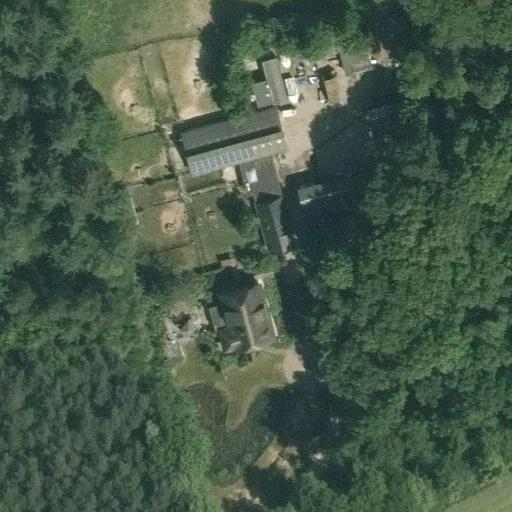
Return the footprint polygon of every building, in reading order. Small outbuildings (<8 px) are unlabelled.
[(362,30),(368,52),(381,48),(375,27),(362,30)] [(245,49),(248,57),(260,54),(257,46),(245,49)] [(262,59),(273,101),(287,97),(276,55),(262,59)] [(378,80),(377,56),(352,57),(353,81),(378,80)] [(287,146),(276,105),(181,131),(192,172),(287,146)] [(243,161),(238,163),(246,192),(253,190),(256,201),(281,195),(282,194),(280,188),(272,154),(255,158),(243,161)] [(384,193),(376,166),(299,187),(306,214),(384,193)] [(281,195),(256,201),(269,249),(294,242),(281,195)] [(220,293),(229,325),(220,328),(226,347),(272,334),(257,283),(220,293)]
